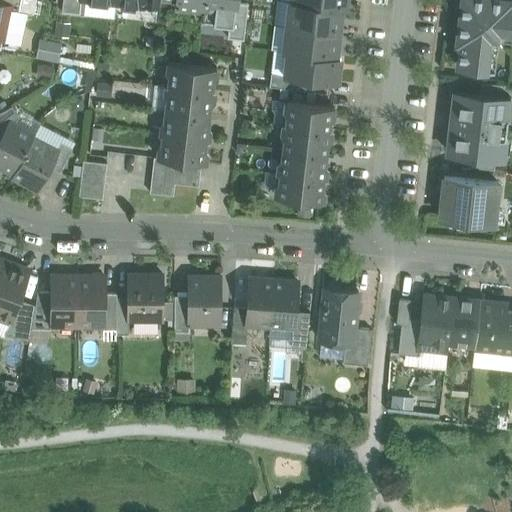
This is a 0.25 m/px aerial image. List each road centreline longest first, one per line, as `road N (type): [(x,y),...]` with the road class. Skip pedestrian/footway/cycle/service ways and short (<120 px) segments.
road 1 (residential): [(377,247),(70,231),(0,213)]
road 2 (residential): [(405,0),(377,247)]
road 3 (residential): [(511,261),(377,247)]
